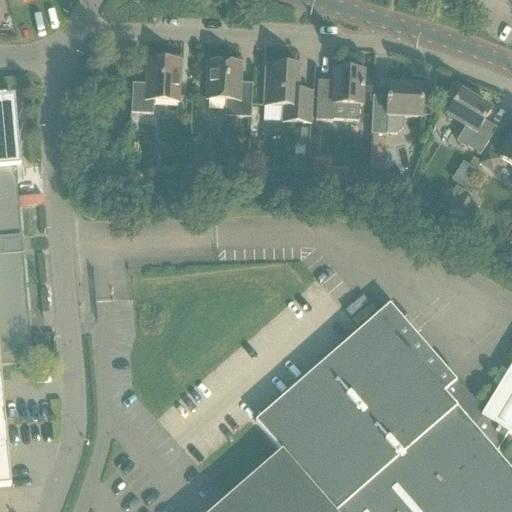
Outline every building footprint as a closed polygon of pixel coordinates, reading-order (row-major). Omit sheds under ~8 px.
[(131,116),(150,117),(154,117),(154,104),(179,105),(180,84),(181,64),(146,63),(146,86),(132,86),(131,116)] [(208,66),(207,86),(206,103),(226,103),(225,119),(250,121),(251,110),(251,106),(252,86),(239,85),(240,67),(208,66)] [(266,69),(265,89),(264,109),(284,110),(284,126),(310,127),(310,116),(312,96),(298,95),(299,70),(266,69)] [(317,83),(316,103),(316,106),(315,122),(332,123),(332,121),(358,123),(358,107),(362,108),(362,94),(364,74),(334,72),(333,84),(317,83)] [(372,99),(371,119),(370,137),(372,137),(372,150),(378,150),(378,137),(386,137),(386,135),(396,136),(403,130),(403,121),(420,121),(421,109),(422,89),(387,87),(387,99),(372,99)] [(480,158),(486,148),(496,131),(484,123),(490,113),(460,95),(450,112),(446,119),(463,129),(455,143),(480,158)] [(250,121),(249,139),(256,139),(258,111),(251,110),(250,121)] [(294,131),(293,147),(295,147),(306,148),(307,131),(294,131)] [(511,139),(507,147),(500,160),(511,167),(511,139)] [(244,173),(245,160),(230,159),(229,172),(244,173)] [(331,168),(331,160),(313,160),(312,182),(348,183),(349,169),(331,168)] [(292,161),(292,176),(303,177),(304,161),(292,161)] [(0,308),(5,308),(27,307),(22,253),(19,253),(18,244),(21,243),(15,168),(0,169),(0,308)] [(461,198),(454,210),(464,216),(471,204),(461,198)] [(439,204),(435,212),(447,218),(451,209),(439,204)] [(453,296),(419,330),(424,335),(458,301),(453,296)] [(5,308),(0,308),(0,488),(10,487),(10,483),(7,448),(1,383),(0,369),(32,366),(32,364),(29,329),(27,307),(5,308)] [(281,455),(214,511),(511,511),(511,474),(495,455),(508,435),(511,437),(511,366),(508,374),(501,370),(492,385),(499,389),(483,415),(457,385),(389,307),(254,424),(281,455)]
